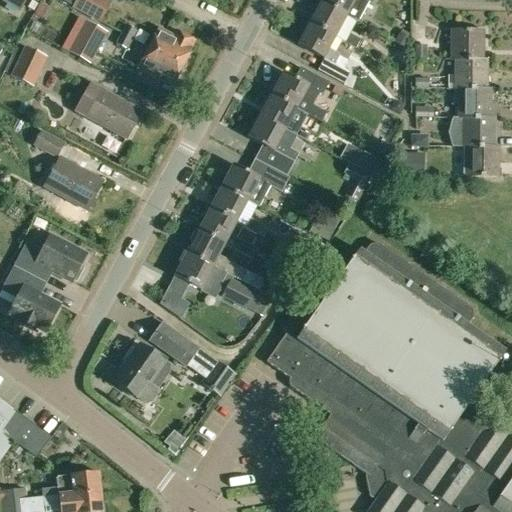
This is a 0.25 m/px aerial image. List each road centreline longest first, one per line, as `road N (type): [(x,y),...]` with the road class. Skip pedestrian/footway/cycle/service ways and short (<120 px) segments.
road 1 (residential): [(53,393),(244,37)]
road 2 (unclassified): [(202,511),(53,393)]
